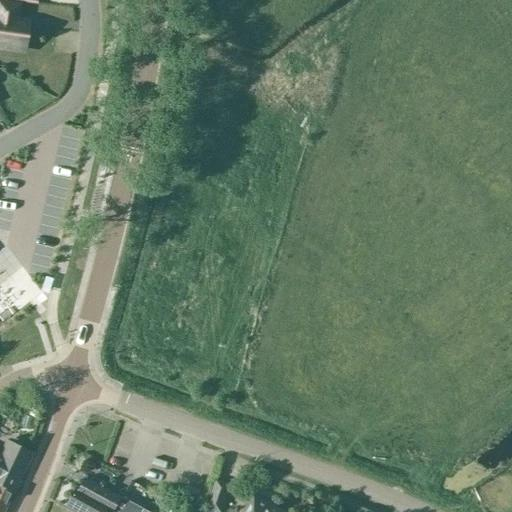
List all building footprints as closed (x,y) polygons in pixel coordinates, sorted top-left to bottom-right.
[(0,47),(23,51),(27,22),(15,21),(17,6),(0,4),(0,47)] [(0,485),(14,492),(32,456),(21,450),(24,443),(14,439),(11,445),(9,444),(4,454),(0,451),(0,485)] [(76,486),(66,506),(76,511),(148,511),(143,509),(120,497),(85,478),(79,488),(76,486)] [(215,481),(206,508),(218,511),(220,511),(229,486),(215,481)] [(0,511),(4,511),(14,492),(0,485),(0,511)] [(280,511),(254,497),(245,511),(280,511)]
